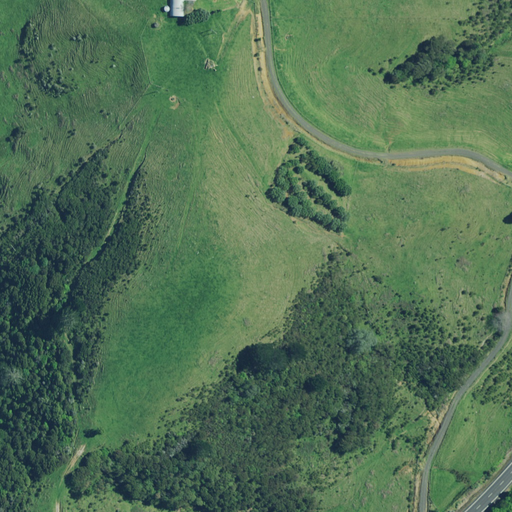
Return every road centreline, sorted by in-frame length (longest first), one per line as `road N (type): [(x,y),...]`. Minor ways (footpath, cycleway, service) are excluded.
road 1 (track): [(261,0),(281,96),(315,133),(368,154),(468,153),(511,176)]
road 2 (track): [(511,297),(500,347),(449,419),(423,511)]
